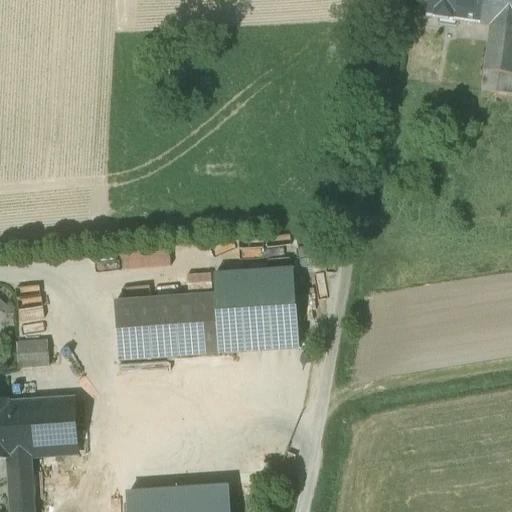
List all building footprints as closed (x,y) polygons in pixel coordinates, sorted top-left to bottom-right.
[(463,0),(431,0),(429,19),(460,24),(463,0)] [(511,0),(463,0),(460,24),(490,28),(511,31),(511,0)] [(511,31),(490,28),(484,73),(511,77),(511,31)] [(511,95),(511,77),(484,73),(481,92),(511,95)] [(214,278),(215,297),(219,357),(299,351),(293,272),(214,278)] [(119,364),(219,357),(215,297),(115,305),(119,364)] [(44,316),(21,317),(22,337),(44,336),(44,316)] [(47,343),(17,345),(19,371),(49,368),(47,343)] [(0,461),(9,461),(12,511),(33,511),(31,460),(76,457),(73,402),(8,406),(8,401),(0,401),(0,461)] [(228,511),(227,489),(128,495),(128,511),(228,511)]
